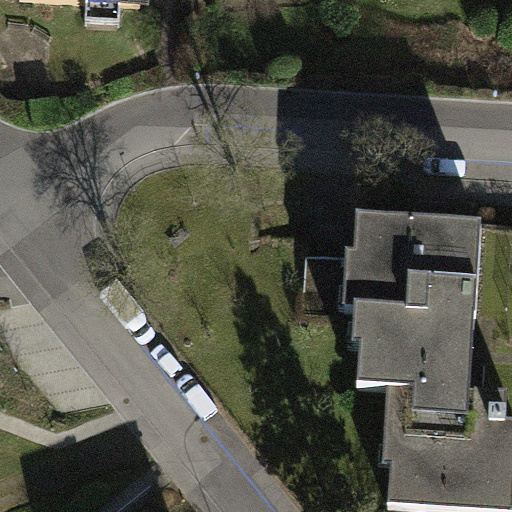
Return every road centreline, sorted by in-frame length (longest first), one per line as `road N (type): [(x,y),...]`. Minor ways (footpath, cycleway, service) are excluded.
road 1 (residential): [(26,192),(108,137),(203,105),(511,125)]
road 2 (residential): [(26,192),(278,511)]
